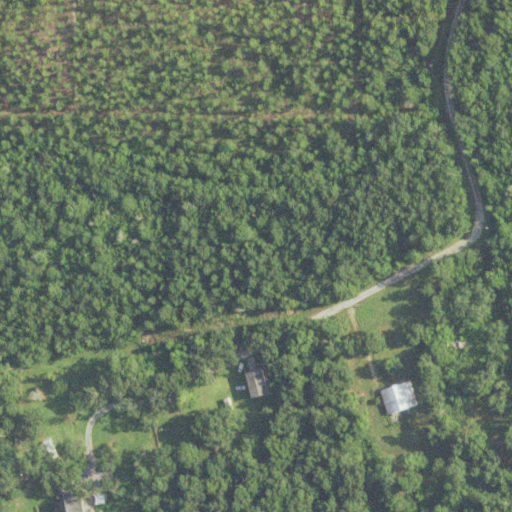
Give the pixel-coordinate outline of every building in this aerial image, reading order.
[(205,286),(248,269),(254,285),(212,302),(205,286)] [(410,305),(415,304),(420,319),(415,320),(410,305)] [(429,332),(429,331),(427,331),(425,323),(427,323),(427,320),(426,320),(425,316),(426,316),(426,315),(431,314),(434,331),(429,332)] [(342,368),(347,366),(356,389),(351,390),(342,368)] [(250,379),(266,375),(273,401),(256,405),(250,379)] [(246,396),(245,393),(243,394),(240,387),(242,386),(240,379),(244,377),(250,394),(246,396)] [(231,384),(236,382),(243,398),(238,400),(231,384)] [(382,395),(412,385),(420,409),(390,419),(382,395)] [(62,400),(64,405),(60,406),(61,408),(52,411),(51,409),(48,410),(46,405),(50,404),(50,403),(57,400),(58,402),(62,400)] [(96,433),(103,430),(106,437),(98,440),(96,433)] [(84,511),(83,499),(58,502),(58,511),(84,511)]
